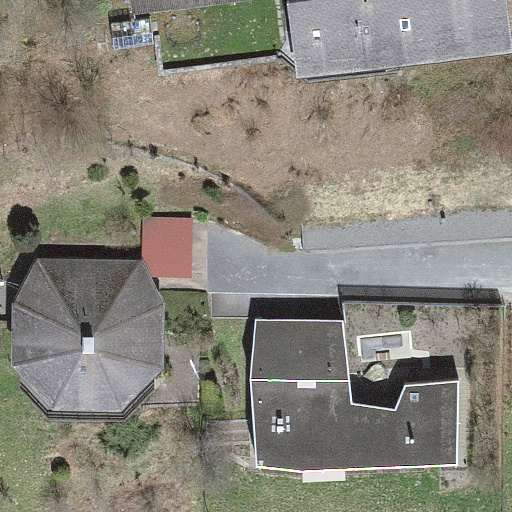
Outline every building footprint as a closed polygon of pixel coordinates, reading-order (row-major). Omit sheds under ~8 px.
[(299,0),(170,0),(180,66),(307,48),(299,0)] [(511,0),(332,0),(336,64),(511,52),(511,0)] [(511,168),(300,183),(305,246),(511,231),(511,168)] [(155,257),(55,258),(32,306),(41,366),(84,406),(149,407),(183,365),(182,305),(155,257)] [(473,345),(274,345),(273,454),(473,455),(473,345)]
